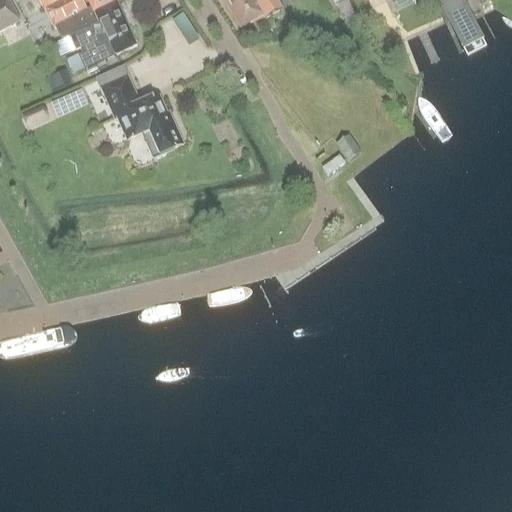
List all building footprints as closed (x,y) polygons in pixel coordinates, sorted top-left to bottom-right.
[(0,34),(20,23),(7,0),(6,0),(0,3),(0,34)] [(40,0),(45,9),(61,0),(40,0)] [(95,24),(89,10),(87,10),(81,0),(66,0),(47,10),(55,26),(57,26),(64,39),(95,24)] [(119,0),(86,0),(94,14),(119,0)] [(273,0),(221,0),(239,31),(262,18),(264,23),(281,13),(273,0)] [(347,1),(346,0),(327,0),(332,9),(347,1)] [(484,41),(463,0),(437,0),(464,51),(484,41)] [(127,26),(116,3),(94,16),(98,25),(69,38),(84,72),(116,57),(136,48),(127,26)] [(183,16),(173,22),(189,46),(198,40),(183,16)] [(48,81),(53,92),(70,84),(65,73),(48,81)] [(161,108),(158,101),(139,109),(126,81),(104,91),(117,120),(119,119),(129,142),(141,136),(153,163),(175,153),(174,151),(181,147),(167,116),(163,118),(159,109),(161,108)] [(23,119),(28,130),(48,120),(43,110),(23,119)] [(349,164),(361,155),(349,138),(337,146),(349,164)]
